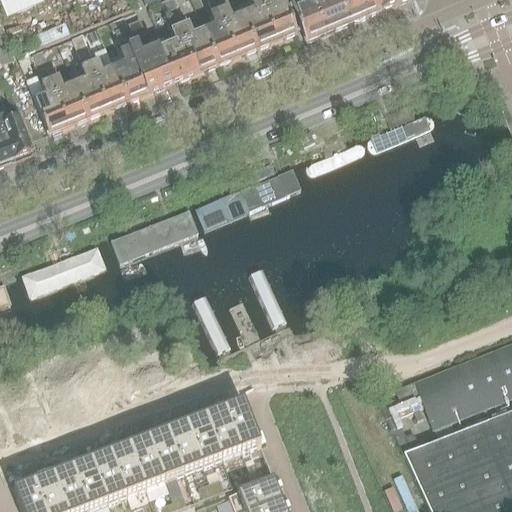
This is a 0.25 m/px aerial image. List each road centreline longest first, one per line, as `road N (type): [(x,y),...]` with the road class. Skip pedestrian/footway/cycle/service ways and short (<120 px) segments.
road 1 (secondary): [(511,17),(0,231)]
road 2 (secondary): [(0,249),(511,41)]
road 3 (residential): [(442,16),(0,195)]
